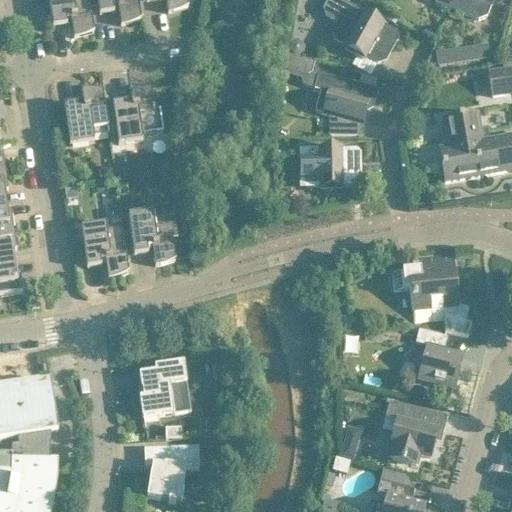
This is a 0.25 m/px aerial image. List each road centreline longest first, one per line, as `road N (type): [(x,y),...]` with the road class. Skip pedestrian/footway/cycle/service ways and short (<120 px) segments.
road 1 (residential): [(63,326),(30,56)]
road 2 (residential): [(402,239),(193,289)]
road 3 (unclassified): [(93,511),(100,440),(86,319)]
road 4 (residential): [(463,511),(502,358),(511,354)]
road 5 (unclassified): [(30,56),(186,32)]
road 6 (residential): [(402,239),(389,141),(404,91)]
